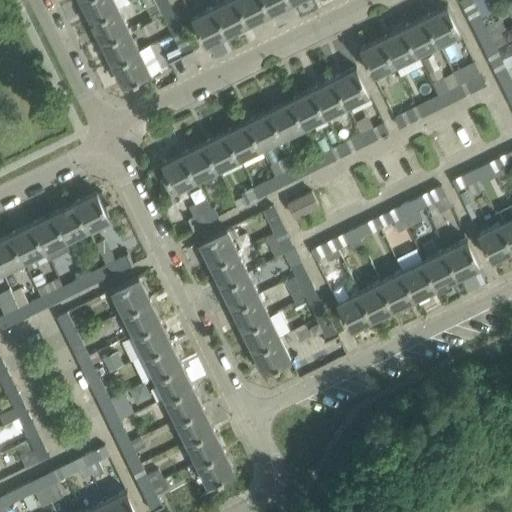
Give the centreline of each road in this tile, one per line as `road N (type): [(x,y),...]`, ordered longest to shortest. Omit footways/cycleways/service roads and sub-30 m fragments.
road 1 (residential): [(247,420),(108,136)]
road 2 (residential): [(108,136),(126,120),(373,0)]
road 3 (residential): [(247,420),(511,290)]
road 4 (residential): [(108,136),(42,0)]
road 5 (residential): [(0,197),(91,153),(108,136)]
